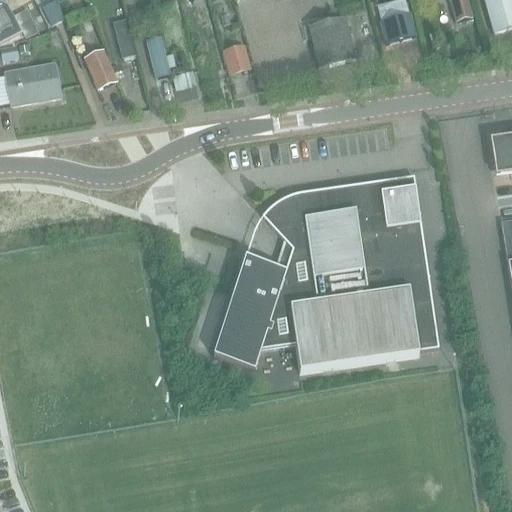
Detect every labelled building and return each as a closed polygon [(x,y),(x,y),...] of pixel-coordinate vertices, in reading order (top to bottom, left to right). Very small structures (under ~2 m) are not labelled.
[(474,24),(468,0),(449,0),(457,29),(474,24)] [(511,31),(511,0),(483,0),(494,36),(511,31)] [(55,9),(44,14),(51,28),(62,23),(55,9)] [(381,24),(379,24),(385,48),(416,40),(410,16),(408,16),(381,24)] [(309,32),(319,71),(355,62),(345,23),(309,32)] [(31,25),(20,30),(26,41),(37,35),(31,25)] [(127,27),(114,30),(123,67),(137,64),(127,27)] [(265,37),(243,41),(248,68),(271,63),(265,37)] [(160,41),(146,45),(156,82),(170,78),(160,41)] [(29,46),(19,48),(19,56),(30,54),(29,46)] [(1,55),(3,65),(18,62),(15,50),(1,53),(1,55)] [(103,53),(84,62),(97,93),(100,92),(117,85),(103,53)] [(12,110),(18,108),(37,105),(37,101),(47,99),(48,103),(61,101),(54,68),(5,77),(11,110),(12,110)] [(177,86),(191,83),(188,71),(174,73),(177,86)] [(511,140),(491,143),(497,179),(511,176),(511,140)] [(295,349),(299,377),(419,359),(418,355),(438,352),(414,180),(299,197),(285,202),(273,210),(262,220),(284,244),(275,271),(245,261),(213,361),(255,374),(261,353),(295,349)] [(511,190),(494,194),(499,220),(511,217),(511,190)] [(511,224),(501,226),(511,293),(511,224)]
